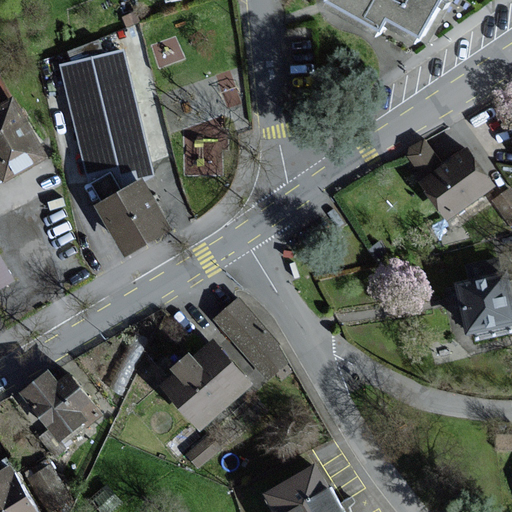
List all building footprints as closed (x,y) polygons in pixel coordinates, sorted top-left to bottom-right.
[(334,0),(334,1),(391,31),(398,18),(435,37),(454,0),(334,0)] [(105,53),(99,39),(68,51),(71,62),(60,64),(88,182),(92,184),(101,201),(144,177),(155,176),(125,49),(105,53)] [(47,158),(14,99),(10,101),(0,83),(0,178),(1,178),(3,182),(47,158)] [(499,190),(469,148),(442,168),(422,140),(407,151),(428,180),(425,183),(454,222),(499,190)] [(144,177),(101,201),(96,204),(126,257),(174,230),(144,177)] [(511,184),(495,192),(509,222),(511,220),(511,184)] [(0,254),(0,292),(17,282),(0,254)] [(511,305),(505,273),(457,284),(468,333),(511,322),(511,305)] [(290,359),(238,301),(218,319),(270,377),(290,359)] [(256,379),(217,337),(200,353),(194,346),(175,364),(180,370),(164,384),(205,427),(256,379)] [(53,371),(24,392),(62,444),(103,415),(74,374),(62,383),(53,371)] [(222,448),(210,434),(187,454),(198,467),(222,448)] [(0,511),(49,511),(22,462),(7,470),(0,457),(0,511)] [(347,511),(318,462),(268,492),(279,511),(347,511)]
